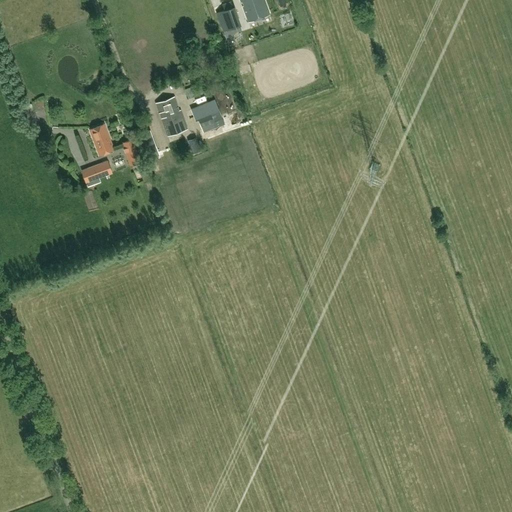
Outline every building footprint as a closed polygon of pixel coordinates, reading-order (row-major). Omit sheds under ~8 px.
[(263,0),(239,0),(247,22),(269,15),(263,0)] [(219,6),(215,8),(216,12),(227,42),(234,39),(233,34),(240,31),(238,26),(239,26),(233,7),(220,11),(219,6)] [(187,99),(204,93),(201,84),(183,90),(187,99)] [(174,97),(156,103),(167,136),(186,129),(183,121),(182,122),(174,97)] [(210,101),(191,108),(194,116),(193,117),(195,121),(198,120),(201,127),(214,122),(215,125),(220,123),(214,107),(213,108),(210,101)] [(104,124),(89,129),(99,156),(114,150),(104,124)] [(195,138),(188,140),(193,153),(200,151),(195,138)] [(133,139),(122,143),(130,166),(141,161),(133,139)] [(181,157),(184,144),(168,140),(165,154),(181,157)] [(203,150),(194,155),(196,159),(205,155),(203,150)] [(107,161),(90,167),(94,179),(111,172),(107,161)]
